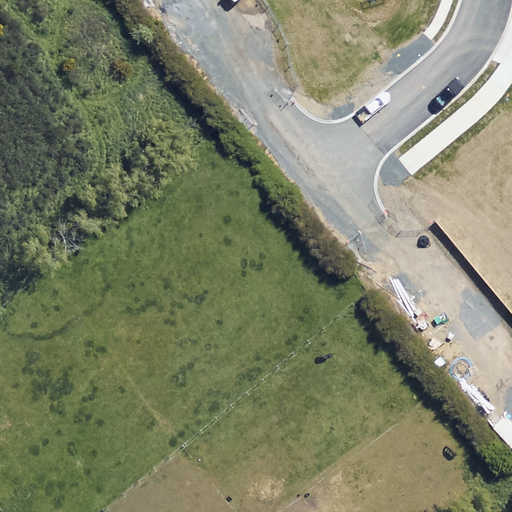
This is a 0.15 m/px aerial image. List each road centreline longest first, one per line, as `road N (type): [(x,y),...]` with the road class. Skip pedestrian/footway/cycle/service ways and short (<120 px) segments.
road 1 (tertiary): [(511,462),(297,197)]
road 2 (residential): [(487,0),(451,66),(297,197)]
road 3 (tertiary): [(297,197),(141,0)]
